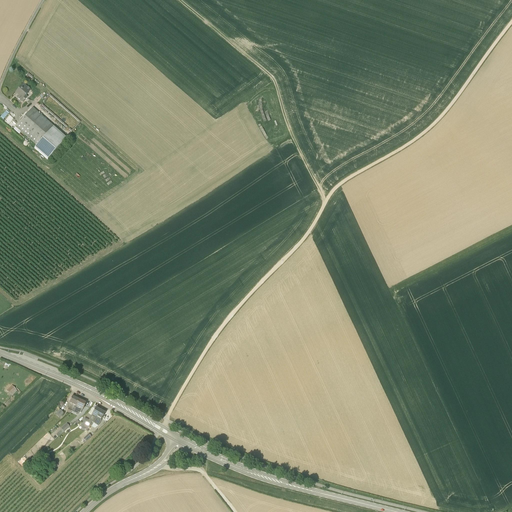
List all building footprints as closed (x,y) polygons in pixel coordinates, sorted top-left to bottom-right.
[(17,99),(22,103),(27,97),(25,96),(30,90),(23,84),(15,93),(19,97),(17,99)] [(66,138),(32,108),(16,127),(37,145),(34,148),(47,160),(66,138)] [(0,117),(0,118),(3,121),(9,114),(6,111),(0,117)] [(11,395),(17,390),(12,385),(7,390),(11,395)] [(68,408),(67,412),(70,413),(71,412),(72,411),(74,410),(74,409),(76,407),(79,400),(72,397),(69,403),(68,406),(69,406),(68,408)] [(74,409),(74,410),(80,413),(81,413),(81,412),(83,409),(86,403),(79,400),(76,407),(74,409)] [(84,419),(81,424),(82,424),(88,428),(89,428),(90,426),(91,427),(93,424),(100,411),(95,408),(91,415),(88,421),(84,419)] [(55,414),(60,418),(63,413),(59,410),(55,414)] [(100,411),(93,424),(97,426),(98,426),(101,420),(105,413),(100,411)] [(66,424),(61,429),(61,430),(64,432),(64,433),(70,428),(66,424)] [(86,441),(91,437),(88,434),(83,439),(84,440),(83,442),(84,443),(85,441),(86,441)]
